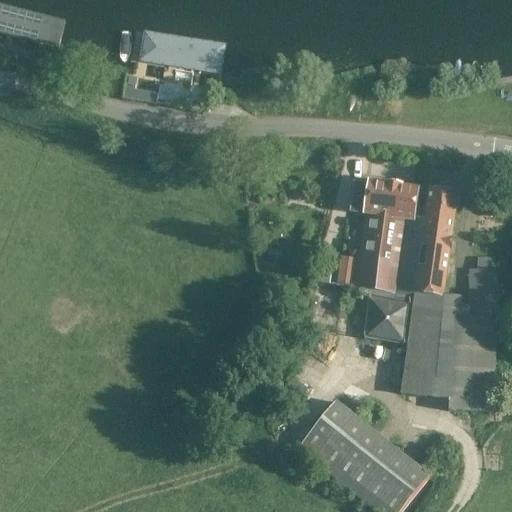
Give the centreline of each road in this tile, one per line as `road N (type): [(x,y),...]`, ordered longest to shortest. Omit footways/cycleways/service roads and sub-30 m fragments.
road 1 (residential): [(511,148),(299,127),(197,126),(0,77)]
road 2 (track): [(88,511),(249,459),(340,370)]
road 3 (track): [(454,511),(463,501),(467,446),(340,370)]
